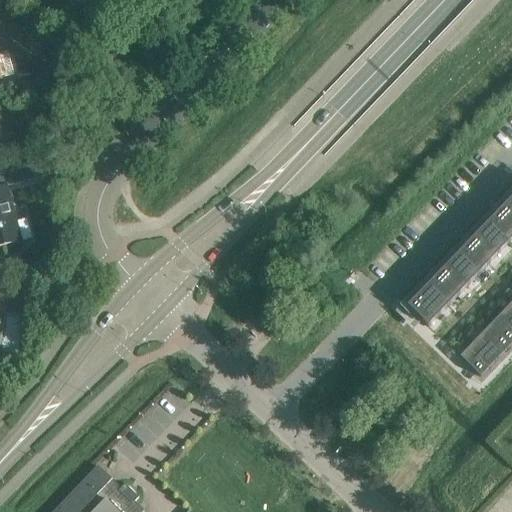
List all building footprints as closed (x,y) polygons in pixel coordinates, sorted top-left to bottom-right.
[(0,78),(14,75),(9,55),(0,56),(0,78)] [(27,96),(34,102),(43,99),(44,89),(37,84),(28,87),(27,96)] [(24,182),(20,168),(0,173),(0,246),(31,238),(26,219),(15,222),(5,187),(24,182)] [(511,199),(408,308),(422,322),(428,328),(511,240),(511,199)] [(14,285),(0,300),(12,311),(26,296),(14,285)] [(511,304),(460,358),(471,369),(481,378),(511,345),(511,304)] [(121,489),(99,468),(56,511),(143,511),(144,511),(135,502),(139,498),(125,485),(121,489)]
